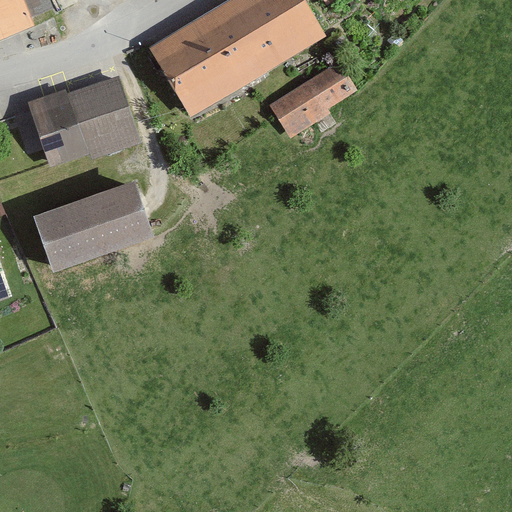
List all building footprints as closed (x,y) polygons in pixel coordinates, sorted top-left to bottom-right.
[(0,0),(0,37),(28,25),(25,17),(49,7),(46,0),(0,0)] [(185,115),(317,37),(295,0),(234,0),(147,52),(185,115)] [(333,64),(266,107),(285,136),(352,93),(333,64)] [(115,79),(25,109),(44,167),(84,153),(86,161),(136,144),(115,79)] [(124,185),(26,220),(44,272),(143,238),(124,185)]
